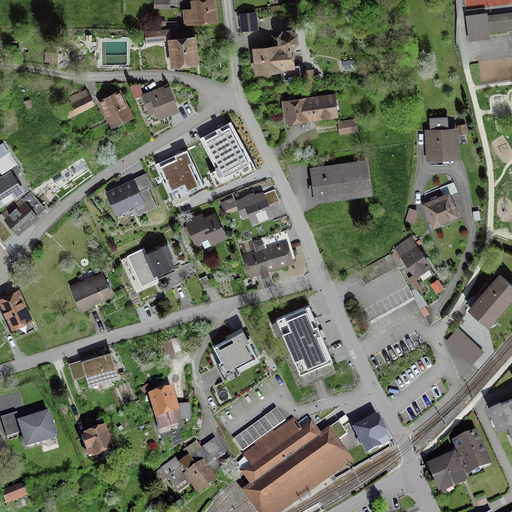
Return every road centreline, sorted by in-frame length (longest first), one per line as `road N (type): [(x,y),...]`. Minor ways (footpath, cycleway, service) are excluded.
road 1 (residential): [(0,370),(323,279)]
road 2 (unclassified): [(0,283),(61,208),(238,96)]
road 3 (unclassified): [(238,96),(177,77),(85,77),(10,63)]
road 4 (residential): [(238,96),(323,279)]
road 5 (residential): [(323,279),(400,438)]
road 6 (residential): [(439,336),(454,390),(400,438)]
